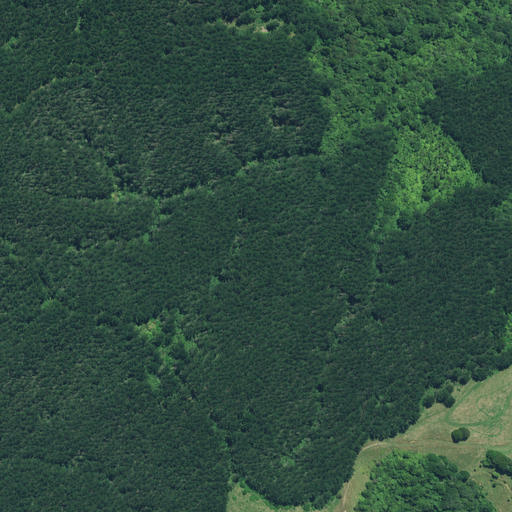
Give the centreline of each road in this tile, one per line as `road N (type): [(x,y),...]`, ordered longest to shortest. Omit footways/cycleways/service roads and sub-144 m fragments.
road 1 (unclassified): [(0,237),(35,269),(51,299),(108,314),(151,345),(226,448),(222,511)]
road 2 (unclassified): [(0,114),(68,65),(82,0)]
